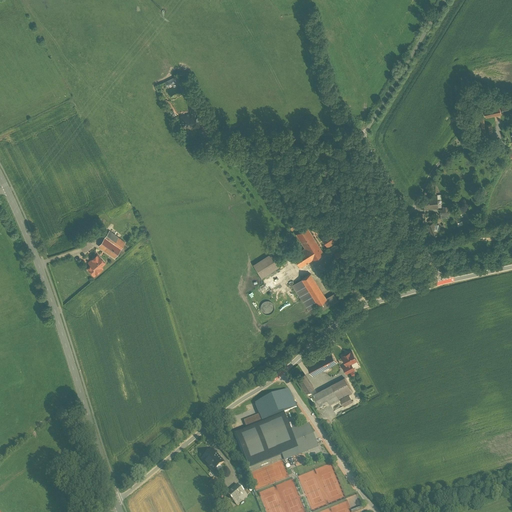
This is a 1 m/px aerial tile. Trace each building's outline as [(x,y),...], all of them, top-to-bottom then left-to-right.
[(509,103),(501,105),(503,115),(511,113),(509,103)] [(498,106),(485,109),(487,119),(501,116),(498,106)] [(190,116),(179,117),(180,126),(189,125),(190,129),(200,129),(200,126),(203,126),(203,115),(200,115),(199,108),(189,108),(190,116)] [(483,116),(475,117),(476,132),(484,132),(483,116)] [(437,196),(424,197),(425,209),(438,208),(437,196)] [(449,219),(448,207),(442,207),(442,212),(439,212),(439,219),(449,219)] [(291,231),(300,227),(296,218),(287,221),(291,231)] [(428,225),(433,236),(438,234),(434,223),(428,225)] [(303,248),(292,255),(299,267),(323,253),(307,226),(294,233),(303,248)] [(336,241),(329,230),(319,236),(326,247),(336,241)] [(125,244),(108,232),(98,247),(115,259),(125,244)] [(261,278),(278,268),(270,254),(252,264),(261,278)] [(104,263),(97,255),(82,267),(92,278),(102,269),(100,266),(104,263)] [(324,299),(308,274),(290,286),(307,312),(316,306),(320,312),(338,301),(333,293),(324,299)] [(271,302),(270,301),(268,300),(266,300),(264,301),(261,303),(260,305),(260,307),(260,309),(261,311),(263,313),(265,314),(267,314),(270,313),(272,312),(273,310),(274,308),(274,306),(273,303),(271,302)] [(352,351),(340,356),(345,366),(343,367),(346,374),(354,370),(352,365),(358,362),(352,351)] [(330,352),(306,364),(313,377),(337,364),(330,352)] [(305,395),(314,389),(305,374),(296,380),(305,395)] [(345,378),(312,394),(317,404),(326,399),(329,405),(339,400),(343,407),(352,402),(349,395),(353,394),(345,378)] [(246,429),(233,434),(247,469),(282,455),(284,460),(317,447),(308,425),(292,431),(285,412),(296,408),(289,390),(253,405),(257,415),(243,421),(246,429)] [(220,465),(223,462),(212,449),(201,458),(213,471),(216,469),(218,471),(219,471),(222,468),(222,467),(220,465)] [(215,492),(220,487),(212,478),(207,483),(215,492)] [(238,485),(227,494),(236,505),(247,496),(238,485)]
